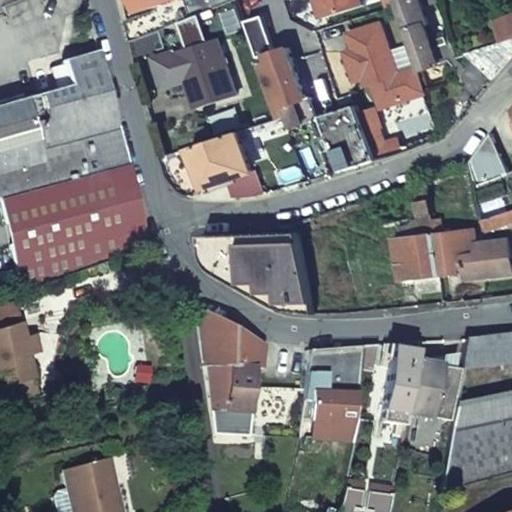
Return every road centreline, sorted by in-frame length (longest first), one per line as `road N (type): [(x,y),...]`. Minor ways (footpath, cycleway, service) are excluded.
road 1 (residential): [(511,309),(310,335),(234,308),(195,281),(162,210)]
road 2 (residential): [(511,83),(457,150),(253,213),(162,210)]
road 3 (residential): [(162,210),(106,0)]
